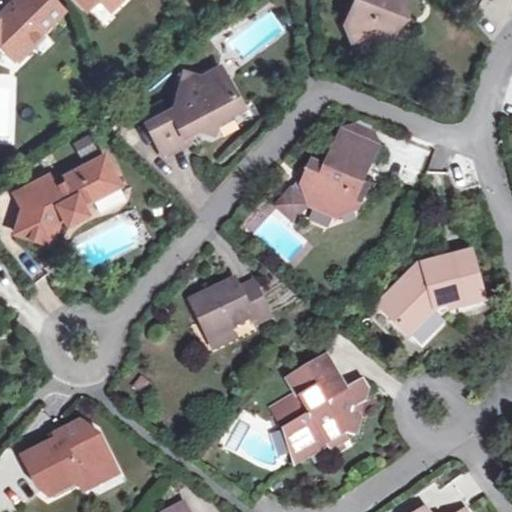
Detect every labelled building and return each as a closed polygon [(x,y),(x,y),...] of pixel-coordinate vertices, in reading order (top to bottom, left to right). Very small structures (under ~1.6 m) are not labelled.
[(0,42),(18,62),(32,51),(26,44),(63,13),(52,0),(14,0),(0,12),(0,42)] [(354,43),(367,39),(387,47),(405,0),(353,0),(345,24),(354,43)] [(102,27),(113,18),(100,2),(90,11),(102,27)] [(198,131),(205,115),(226,129),(249,111),(245,106),(254,99),(226,63),(208,77),(194,67),(177,98),(151,118),(175,148),(198,131)] [(359,192),(379,148),(377,131),(361,124),(346,133),(330,167),(318,161),(306,185),(312,200),(308,202),(320,239),(340,232),(335,217),(336,214),(339,215),(360,208),(366,195),(359,192)] [(83,204),(122,184),(106,155),(68,176),(70,180),(55,187),(48,176),(15,194),(23,210),(16,235),(51,244),(58,218),(63,216),(67,223),(87,212),(83,204)] [(378,305),(415,340),(439,315),(434,309),(450,305),(452,311),(486,302),(471,250),(423,264),(422,261),(378,305)] [(193,302),(214,346),(233,337),(230,330),(252,319),(255,324),(269,316),(254,285),(241,292),(235,283),(193,302)] [(358,434),(367,399),(370,387),(363,376),(346,385),(328,353),(289,378),(308,412),(285,427),(294,460),(324,441),(329,449),(347,438),(344,431),(358,434)] [(59,437),(62,443),(27,461),(42,489),(52,495),(81,481),(86,492),(119,474),(101,439),(95,440),(92,433),(83,425),(59,437)]
